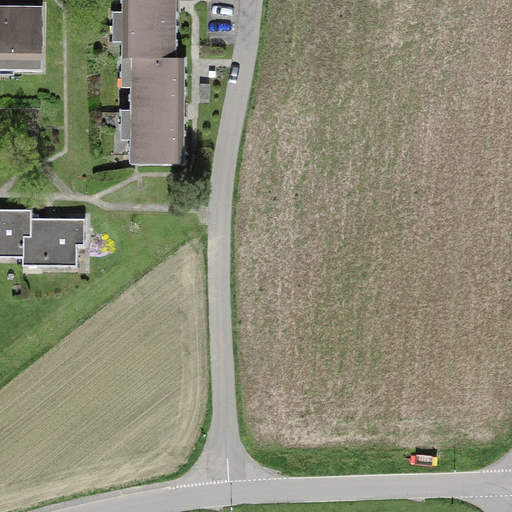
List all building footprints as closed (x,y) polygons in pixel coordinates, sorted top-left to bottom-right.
[(122,58),(176,58),(177,13),(146,13),(146,1),(177,1),(176,0),(121,0),(122,12),(113,12),(113,32),(122,32),(122,58)] [(0,61),(11,62),(11,71),(41,71),(42,7),(0,6),(0,61)] [(176,58),(122,58),(122,77),(131,77),(131,110),(123,110),(123,130),(132,130),(132,164),(185,165),(185,118),(154,118),(154,105),(185,105),(185,58),(176,58)] [(0,258),(26,258),(26,210),(0,209),(0,258)] [(26,210),(26,258),(43,259),(43,267),(77,267),(77,246),(84,246),(85,219),(31,218),(31,210),(26,210)]
